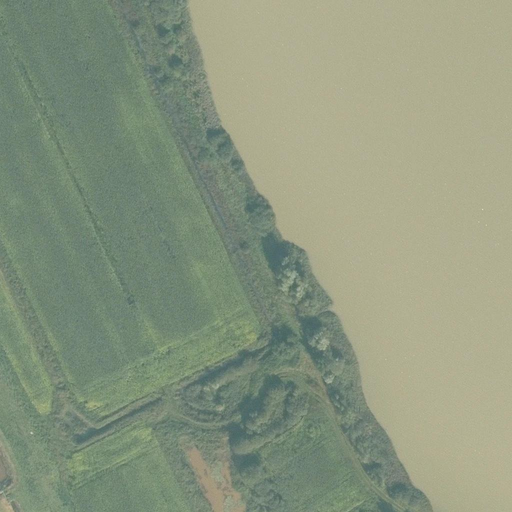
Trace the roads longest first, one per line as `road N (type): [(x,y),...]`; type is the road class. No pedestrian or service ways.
road 1 (track): [(306,375),(279,373),(245,415),(217,427),(179,416),(165,389)]
road 2 (track): [(402,511),(364,477),(323,391),(306,375)]
